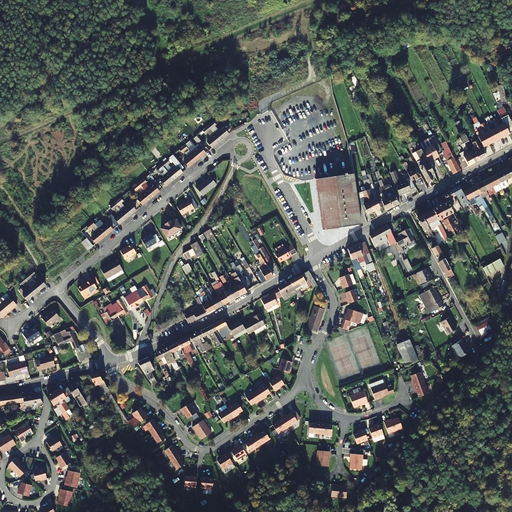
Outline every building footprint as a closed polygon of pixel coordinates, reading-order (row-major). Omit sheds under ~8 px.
[(499,90),(502,102),(507,101),(503,89),(499,90)] [(498,109),(500,114),(499,114),(501,118),(504,122),(509,132),(511,130),(511,122),(509,116),(504,105),(498,109)] [(498,126),(503,136),(509,132),(504,122),(500,124),(496,116),(493,118),(495,121),(498,126)] [(503,136),(498,126),(494,127),(490,120),(486,122),(488,125),(491,129),(496,140),(503,136)] [(484,133),(490,143),(496,140),(491,129),(488,131),(484,123),(480,125),(482,129),(484,133)] [(220,130),(219,128),(214,132),(220,140),(228,134),(222,127),(220,130)] [(490,143),(484,133),(481,135),(477,127),(474,129),(484,147),(490,143)] [(208,137),(209,139),(206,141),(212,147),(220,140),(214,132),(208,137)] [(474,163),(486,156),(473,133),(470,135),(473,141),(471,142),(476,152),(475,153),(473,150),(469,152),(474,163)] [(421,152),(415,141),(411,143),(412,146),(415,145),(417,151),(415,152),(419,160),(416,162),(419,167),(418,167),(426,181),(432,178),(432,177),(434,175),(428,163),(421,152)] [(442,154),(436,143),(432,146),(438,156),(442,154)] [(469,152),(464,143),(462,144),(464,150),(459,154),(461,157),(459,158),(465,168),(474,163),(469,152)] [(438,156),(432,146),(421,152),(428,163),(438,156)] [(197,160),(205,153),(199,147),(197,148),(196,147),(190,152),(197,160)] [(185,157),(186,158),(183,161),(189,167),(197,160),(190,152),(185,157)] [(460,171),(453,158),(446,162),(453,175),(460,171)] [(174,180),(182,173),(176,166),(174,168),(173,167),(167,172),(174,180)] [(511,175),(508,167),(494,175),(498,183),(500,183),(502,188),(507,185),(508,183),(505,179),(511,175)] [(387,178),(383,169),(378,171),(381,180),(383,185),(387,184),(385,179),(387,178)] [(407,174),(411,181),(419,177),(415,170),(407,174)] [(160,180),(166,186),(174,180),(167,172),(162,176),(162,178),(160,180)] [(360,225),(354,183),(353,174),(352,174),(315,180),(322,230),(339,227),(356,225),(360,225)] [(496,191),(494,186),(498,183),(494,175),(488,178),(492,186),(491,187),(494,193),(495,192),(496,191)] [(216,184),(210,176),(196,188),(202,195),(216,184)] [(490,195),(488,189),(491,187),(492,186),(488,178),(482,181),(487,190),(486,190),(489,196),(490,195)] [(384,187),(383,185),(381,180),(378,181),(381,190),(379,191),(377,192),(378,194),(383,193),(386,200),(382,201),(385,211),(392,208),(388,198),(386,192),(384,187)] [(487,190),(482,181),(476,184),(481,193),(482,192),(486,190),(487,190)] [(411,192),(407,182),(396,186),(400,196),(411,192)] [(392,197),(388,198),(392,208),(398,205),(398,204),(402,202),(400,196),(396,186),(394,183),(391,185),(390,184),(384,187),(386,192),(390,191),(392,197)] [(481,193),(476,184),(469,188),(474,196),(473,197),(476,202),(477,202),(478,201),(475,196),(480,194),(483,199),(484,198),(485,198),(482,192),(481,193)] [(151,188),(150,187),(144,191),(151,199),(158,192),(153,186),(151,188)] [(459,186),(451,190),(455,196),(456,195),(461,206),(465,204),(469,210),(472,209),(459,186)] [(367,190),(367,187),(364,188),(365,191),(373,212),(379,209),(375,199),(373,200),(369,189),(367,190)] [(474,196),(469,188),(463,191),(471,206),(472,205),(470,199),(473,197),(474,196)] [(454,199),(453,197),(455,196),(451,190),(443,194),(447,202),(449,206),(452,204),(451,201),(454,199)] [(139,196),(140,197),(138,198),(143,205),(151,199),(144,191),(139,196)] [(363,206),(366,215),(373,212),(365,191),(362,192),(366,204),(363,206)] [(194,208),(189,199),(177,206),(182,215),(194,208)] [(449,206),(447,202),(440,205),(453,230),(455,229),(454,228),(456,227),(450,216),(450,217),(448,214),(452,212),(449,206)] [(128,207),(127,206),(121,211),(127,218),(135,211),(130,205),(128,207)] [(453,230),(440,205),(433,209),(438,218),(439,219),(443,217),(444,220),(443,220),(448,231),(450,230),(451,231),(453,230)] [(422,215),(427,224),(435,219),(438,218),(433,209),(422,215)] [(424,227),(427,233),(430,231),(427,224),(422,215),(420,210),(414,213),(422,228),(424,227)] [(127,218),(121,211),(116,215),(116,217),(114,219),(119,225),(127,218)] [(439,226),(443,235),(446,233),(442,225),(439,219),(438,218),(435,219),(439,226)] [(181,229),(176,219),(171,222),(170,221),(165,224),(166,225),(161,228),(166,238),(181,229)] [(105,227),(104,225),(98,230),(104,237),(112,231),(107,225),(105,227)] [(387,240),(385,235),(391,231),(388,225),(369,235),(376,247),(387,240)] [(86,226),(81,230),(84,234),(89,230),(86,226)] [(408,272),(414,269),(401,244),(401,243),(406,241),(408,245),(415,241),(408,227),(401,230),(402,233),(394,238),(403,261),(408,272)] [(204,233),(208,239),(214,236),(210,229),(204,233)] [(93,235),(94,236),(91,238),(96,244),(104,237),(98,230),(93,235)] [(495,236),(500,244),(506,240),(502,232),(495,236)] [(147,235),(141,239),(146,248),(156,243),(151,233),(147,235)] [(86,239),(82,242),(83,245),(85,248),(88,251),(93,246),(90,244),(88,241),(86,239)] [(263,259),(266,264),(270,261),(262,246),(260,247),(255,239),(252,241),(258,252),(263,259)] [(357,242),(353,245),(358,258),(363,256),(358,245),(357,242)] [(363,256),(366,265),(369,263),(367,256),(365,257),(365,255),(368,254),(364,243),(358,245),(363,256)] [(136,253),(131,244),(120,250),(125,259),(136,253)] [(298,254),(292,245),(285,249),(290,257),(298,254)] [(353,245),(347,248),(353,265),(359,263),(358,258),(353,245)] [(286,259),(287,259),(290,257),(285,249),(277,254),(281,262),(286,259)] [(191,254),(190,252),(185,255),(188,261),(193,258),(191,254)] [(258,252),(254,254),(259,261),(263,259),(258,252)] [(444,271),(446,276),(447,278),(454,274),(445,258),(439,262),(444,271)] [(122,269),(116,259),(109,264),(109,265),(107,265),(100,269),(106,279),(122,269)] [(266,264),(263,259),(259,261),(262,267),(255,273),(261,283),(273,276),(266,264)] [(485,277),(503,267),(498,259),(490,263),(481,268),(485,277)] [(191,268),(188,261),(181,264),(185,271),(191,268)] [(233,268),(245,290),(251,286),(245,275),(241,269),(238,271),(233,262),(230,263),(233,268)] [(240,295),(246,291),(245,290),(233,268),(229,271),(237,285),(235,287),(240,295)] [(421,283),(432,279),(427,268),(416,272),(421,283)] [(316,285),(312,276),(308,270),(289,281),(293,288),(298,298),(302,295),(299,290),(303,289),(302,288),(311,283),(313,287),(316,285)] [(33,271),(24,278),(26,281),(35,274),(33,271)] [(352,285),(348,274),(340,277),(342,284),(341,285),(342,288),(352,285)] [(31,288),(36,294),(45,286),(37,276),(33,279),(37,284),(31,288)] [(97,287),(91,279),(84,283),(84,284),(77,288),(82,296),(97,287)] [(277,297),(293,288),(289,281),(277,288),(278,289),(274,291),(277,297)] [(463,291),(457,281),(451,285),(456,295),(463,291)] [(224,289),(220,282),(217,283),(221,291),(217,293),(218,295),(223,304),(229,300),(224,289)] [(235,287),(234,285),(229,288),(234,298),(240,295),(235,287)] [(223,304),(218,295),(216,296),(211,286),(208,288),(213,298),(218,307),(223,304)] [(424,297),(433,314),(446,308),(435,287),(434,287),(422,293),(424,297)] [(18,291),(27,301),(36,294),(31,288),(26,293),(22,288),(18,291)] [(156,294),(152,288),(143,293),(140,288),(137,289),(143,300),(148,298),(148,299),(156,294)] [(229,300),(234,298),(229,288),(226,290),(225,289),(224,289),(229,300)] [(143,300),(137,289),(125,297),(127,301),(131,309),(138,305),(138,303),(143,300)] [(358,300),(354,289),(345,293),(348,299),(346,300),(348,304),(358,300)] [(206,290),(203,291),(213,310),(218,307),(213,298),(211,299),(206,290)] [(206,313),(213,310),(203,291),(201,293),(202,295),(198,297),(202,304),(206,313)] [(274,298),(271,293),(268,294),(269,295),(261,299),(262,301),(265,309),(276,303),(274,299),(274,298)] [(198,297),(197,295),(195,296),(198,304),(192,307),(189,309),(191,312),(185,315),(189,322),(196,319),(206,313),(202,304),(198,297)] [(16,305),(9,296),(0,303),(0,314),(2,317),(16,305)] [(125,297),(117,302),(120,307),(122,306),(121,304),(127,301),(125,297)] [(122,306),(120,307),(117,302),(112,305),(118,315),(123,312),(123,314),(131,309),(127,301),(121,304),(122,306)] [(118,315),(112,305),(100,313),(106,323),(114,320),(113,318),(118,315)] [(324,310),(314,306),(308,321),(319,326),(324,310)] [(59,317),(53,309),(45,316),(44,315),(41,318),(48,326),(59,317)] [(355,323),(359,312),(349,309),(346,316),(345,316),(344,319),(355,323)] [(254,318),(259,327),(264,324),(258,314),(253,316),(254,318)] [(457,328),(451,317),(442,322),(448,334),(457,328)] [(212,324),(220,338),(222,337),(219,331),(223,329),(226,335),(231,332),(227,326),(223,318),(212,324)] [(253,334),(261,330),(259,327),(254,318),(242,324),(244,329),(247,333),(252,330),(253,334)] [(231,332),(232,335),(244,329),(242,324),(239,319),(227,326),(231,332)] [(486,327),(484,323),(481,325),(476,327),(481,338),(488,334),(486,331),(491,329),(489,325),(486,327)] [(212,324),(201,330),(204,336),(210,333),(216,344),(222,341),(220,338),(212,324)] [(41,336),(35,327),(32,329),(33,330),(29,333),(28,332),(23,335),(29,344),(41,336)] [(59,331),(51,335),(56,346),(68,341),(72,349),(77,348),(69,330),(63,333),(61,330),(59,331)] [(201,330),(195,333),(199,339),(204,336),(201,330)] [(195,333),(190,335),(195,345),(199,344),(203,352),(206,350),(202,345),(199,339),(195,333)] [(188,336),(178,341),(184,352),(188,359),(192,367),(195,365),(186,345),(190,342),(188,336)] [(466,343),(463,338),(452,345),(456,352),(457,351),(460,357),(471,351),(468,345),(467,346),(465,344),(466,343)] [(172,352),(177,350),(178,354),(184,352),(178,341),(168,346),(172,352)] [(417,360),(411,345),(399,350),(405,364),(417,360)] [(174,362),(173,360),(175,359),(172,352),(168,346),(158,351),(161,357),(167,355),(171,364),(174,362)] [(90,358),(87,350),(79,353),(79,352),(75,353),(79,362),(90,358)] [(184,352),(178,354),(182,362),(188,359),(184,352)] [(19,364),(6,369),(10,380),(28,372),(24,362),(22,355),(16,356),(19,364)] [(50,356),(34,362),(38,372),(54,366),(50,356)] [(140,360),(138,363),(152,382),(155,379),(151,371),(154,369),(148,356),(140,360)] [(292,362),(282,359),(278,370),(289,373),(290,370),(289,369),(292,362)] [(108,394),(107,395),(110,399),(114,397),(109,389),(102,379),(98,372),(88,375),(95,385),(99,384),(105,394),(107,392),(108,394)] [(414,386),(425,382),(421,372),(411,375),(413,382),(412,383),(414,386)] [(87,375),(77,378),(81,386),(81,387),(86,385),(88,390),(92,388),(87,375)] [(284,384),(278,375),(268,381),(275,391),(278,389),(277,388),(284,384)] [(428,393),(425,382),(414,386),(415,390),(416,390),(419,397),(428,393)] [(80,394),(74,383),(65,389),(69,395),(71,393),(73,396),(77,394),(78,397),(77,397),(82,406),(86,403),(83,398),(80,394)] [(389,394),(385,383),(370,388),(375,400),(378,399),(378,398),(389,394)] [(270,392),(264,384),(255,390),(261,400),(264,398),(264,396),(270,392)] [(69,395),(65,389),(62,392),(60,390),(54,393),(66,411),(70,409),(66,401),(64,402),(63,400),(69,395)] [(261,400),(255,390),(245,396),(251,405),(257,401),(258,402),(261,400)] [(368,403),(363,391),(349,396),(354,407),(364,403),(364,404),(368,403)] [(42,403),(37,393),(26,395),(26,393),(22,394),(24,403),(25,407),(33,405),(33,409),(42,403)] [(62,414),(63,414),(66,411),(54,393),(49,397),(54,406),(57,404),(58,407),(57,407),(62,414)] [(1,397),(2,404),(20,402),(23,415),(26,413),(25,407),(24,403),(22,394),(1,397)] [(242,410),(237,401),(227,408),(233,417),(237,415),(236,414),(242,410)] [(196,412),(190,403),(180,409),(183,412),(184,412),(188,418),(196,412)] [(145,414),(141,408),(132,414),(138,423),(148,417),(146,414),(145,414)] [(233,417),(227,408),(218,414),(223,423),(229,418),(230,420),(233,417)] [(297,421),(292,413),(285,417),(285,416),(281,418),(288,428),(297,421)] [(402,428),(398,417),(388,421),(387,420),(384,422),(388,434),(402,428)] [(288,428),(281,418),(278,420),(279,421),(273,425),(278,434),(288,428)] [(157,425),(153,419),(145,424),(151,434),(160,428),(158,425),(157,425)] [(211,432),(203,420),(192,427),(194,430),(195,430),(201,439),(211,432)] [(320,434),(321,423),(317,422),(317,423),(309,423),(308,433),(320,434)] [(325,423),(321,423),(320,434),(331,435),(332,425),(325,424),(325,423)] [(383,434),(379,423),(375,425),(376,426),(369,429),(372,438),(383,434)] [(34,434),(28,424),(15,432),(22,443),(25,441),(25,440),(34,434)] [(162,431),(160,428),(151,434),(157,443),(165,438),(161,432),(162,431)] [(368,440),(364,429),(360,430),(360,432),(353,434),(357,444),(368,440)] [(270,439),(264,431),(258,435),(257,434),(254,436),(260,445),(270,439)] [(17,445),(10,435),(0,441),(0,447),(4,454),(8,452),(7,451),(17,445)] [(260,445),(254,436),(251,438),(251,439),(245,443),(251,452),(260,445)] [(62,446),(57,438),(51,442),(50,441),(47,443),(52,452),(62,446)] [(246,454),(240,444),(237,447),(237,448),(231,452),(237,460),(246,454)] [(176,451),(172,445),(165,450),(171,460),(179,454),(177,451),(176,451)] [(330,455),(330,451),(317,450),(316,465),(328,466),(329,455),(330,455)] [(233,463),(226,453),(223,456),(224,457),(217,461),(223,469),(233,463)] [(70,463),(64,454),(56,459),(60,465),(59,465),(61,469),(70,463)] [(181,457),(179,454),(171,460),(177,469),(184,464),(180,458),(181,457)] [(362,470),(363,455),(350,454),(350,457),(351,457),(350,469),(362,470)] [(23,465),(20,462),(12,470),(20,478),(27,471),(22,466),(23,465)] [(46,479),(43,469),(33,471),(35,481),(42,479),(42,480),(46,479)] [(80,474),(69,471),(66,482),(65,482),(64,486),(77,488),(80,474)] [(196,488),(197,476),(193,476),(193,477),(185,476),(184,487),(196,488)] [(206,477),(202,477),(201,488),(212,489),(213,479),(205,478),(206,477)] [(32,485),(23,483),(21,490),(20,489),(18,493),(29,496),(32,485)] [(346,498),(347,486),(336,485),(336,484),(332,484),(331,497),(346,498)] [(73,493),(60,490),(59,494),(60,494),(58,505),(69,507),(73,493)]
